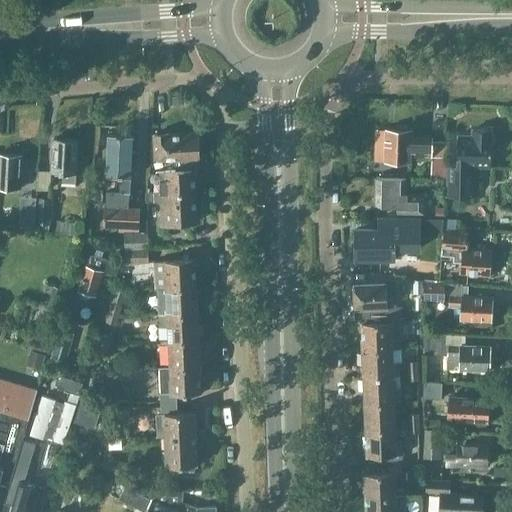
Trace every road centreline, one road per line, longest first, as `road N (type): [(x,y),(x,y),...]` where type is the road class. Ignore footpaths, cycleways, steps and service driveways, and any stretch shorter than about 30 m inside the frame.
road 1 (residential): [(0,94),(185,81),(214,97),(244,511)]
road 2 (residential): [(330,511),(322,203),(328,109)]
road 3 (secondary): [(287,511),(280,191)]
road 4 (secondary): [(226,3),(0,30)]
road 5 (secondary): [(0,37),(225,35)]
road 6 (unclassified): [(328,109),(357,78),(511,77)]
road 7 (tertiary): [(502,18),(323,3)]
road 8 (tertiary): [(324,35),(502,18)]
road 9 (secondary): [(256,67),(264,141),(280,191)]
road 10 (secondary): [(280,191),(292,68)]
